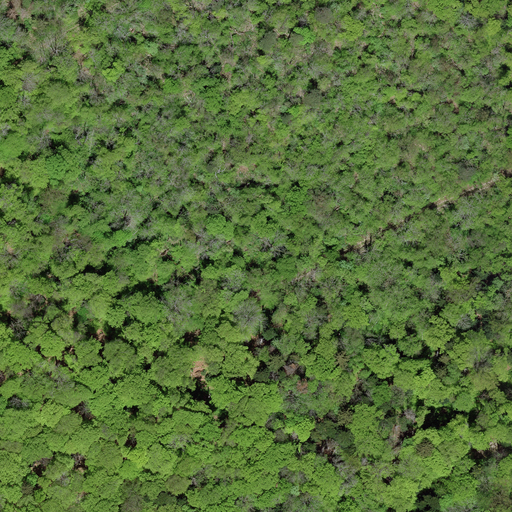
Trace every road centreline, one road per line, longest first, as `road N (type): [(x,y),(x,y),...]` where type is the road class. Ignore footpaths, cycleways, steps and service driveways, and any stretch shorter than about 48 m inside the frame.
road 1 (track): [(0,452),(262,293),(511,178)]
road 2 (track): [(388,511),(511,432)]
road 3 (track): [(0,67),(120,0)]
